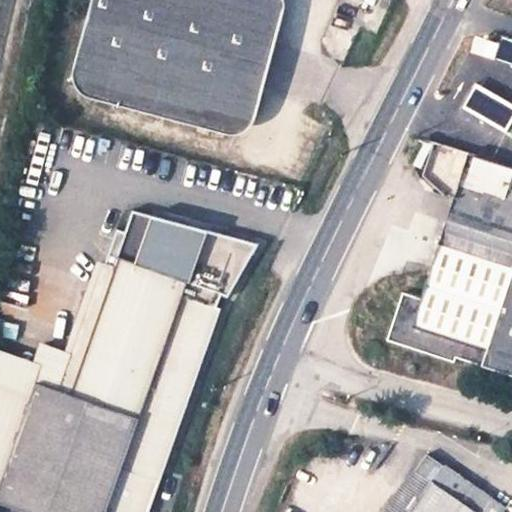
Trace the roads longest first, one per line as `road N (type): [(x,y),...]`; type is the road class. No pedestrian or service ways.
road 1 (primary): [(274,357),(454,0)]
road 2 (residential): [(274,357),(511,424)]
road 3 (primary): [(220,511),(274,357)]
